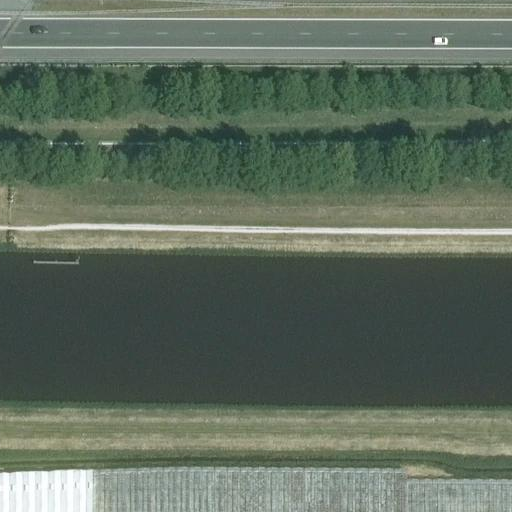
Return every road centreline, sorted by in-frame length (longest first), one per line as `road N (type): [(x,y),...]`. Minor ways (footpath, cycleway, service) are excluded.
road 1 (motorway): [(0,30),(511,36)]
road 2 (motorway): [(0,150),(511,150)]
